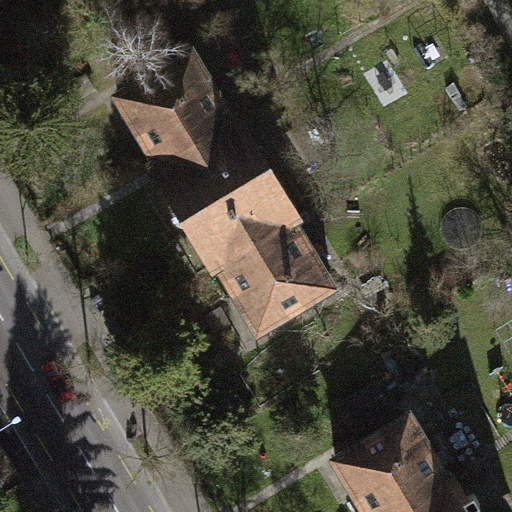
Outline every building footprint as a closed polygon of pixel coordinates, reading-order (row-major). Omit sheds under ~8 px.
[(118,94),(159,162),(233,118),(192,50),(118,94)] [(216,263),(219,261),(292,217),(296,215),(236,116),(233,118),(159,162),(156,164),(216,263)] [(333,285),(292,217),(219,261),(259,329),(333,285)] [(336,457),(369,511),(399,511),(451,482),(409,413),(336,457)] [(455,479),(451,482),(399,511),(474,511),(473,509),(482,503),(475,491),(465,497),(455,479)]
